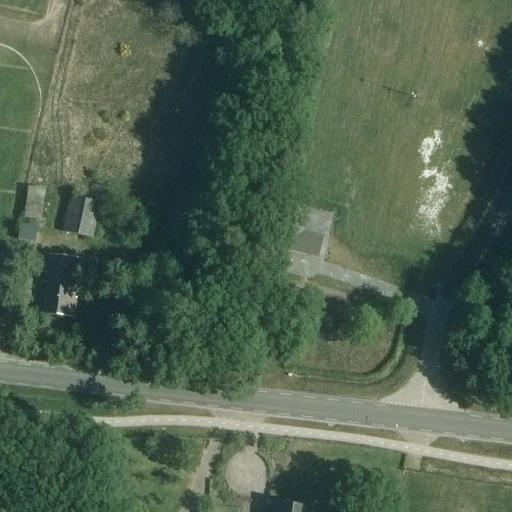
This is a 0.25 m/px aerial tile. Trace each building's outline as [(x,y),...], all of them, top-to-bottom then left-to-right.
[(24,197),(23,215),(41,215),(41,197),(24,197)] [(71,197),(63,232),(91,238),(99,203),(71,197)] [(318,258),(322,237),(303,233),(307,213),(286,209),(277,249),(318,258)] [(20,225),(18,241),(35,244),(38,228),(20,225)] [(74,317),(80,259),(47,255),(40,315),(74,317)]
